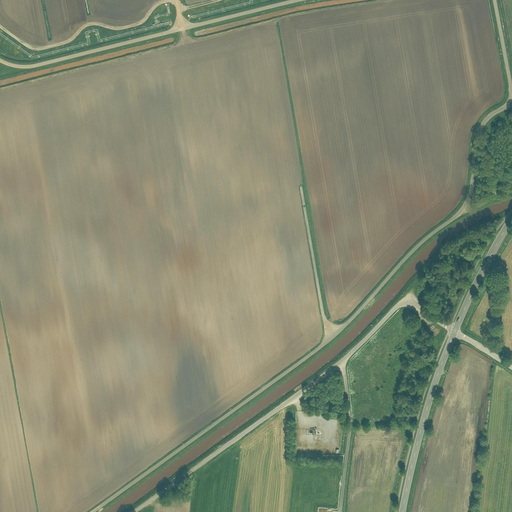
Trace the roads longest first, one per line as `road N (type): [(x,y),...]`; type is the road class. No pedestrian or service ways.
road 1 (unclassified): [(511,105),(477,132),(471,190),(460,212),(426,237),(343,327),(92,511)]
road 2 (secondary): [(454,331),(402,511)]
road 3 (unclassified): [(0,60),(31,65),(181,28)]
road 4 (track): [(163,0),(132,25),(93,22),(41,48),(0,26)]
road 5 (track): [(342,362),(348,431),(338,511)]
road 6 (secondary): [(511,218),(454,331)]
